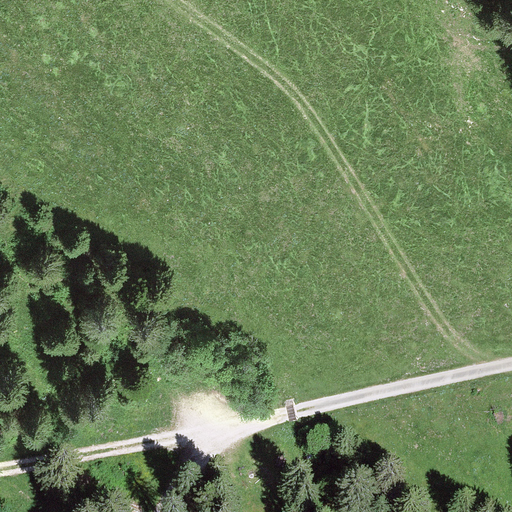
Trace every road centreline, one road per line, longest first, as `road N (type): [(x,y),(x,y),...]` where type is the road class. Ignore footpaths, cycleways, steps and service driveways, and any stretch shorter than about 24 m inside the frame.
road 1 (track): [(170,0),(283,79),(448,333),(488,367)]
road 2 (track): [(0,467),(221,428)]
